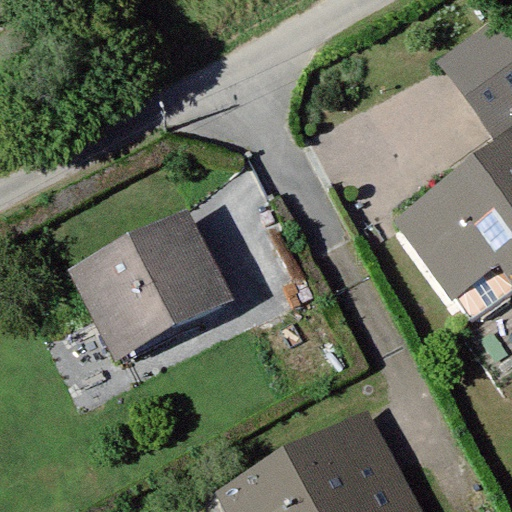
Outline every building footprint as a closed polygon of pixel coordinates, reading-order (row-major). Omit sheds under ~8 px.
[(0,0),(0,15),(18,0),(0,0)] [(444,65),(493,135),(511,120),(511,50),(498,30),(444,65)] [(511,169),(475,194),(466,182),(402,226),(455,299),(468,321),(481,324),(508,305),(511,291),(497,271),(511,259),(511,169)] [(77,283),(116,353),(174,323),(178,331),(226,306),(185,228),(77,283)] [(409,511),(368,435),(322,457),(321,455),(228,501),(233,511),(409,511)]
